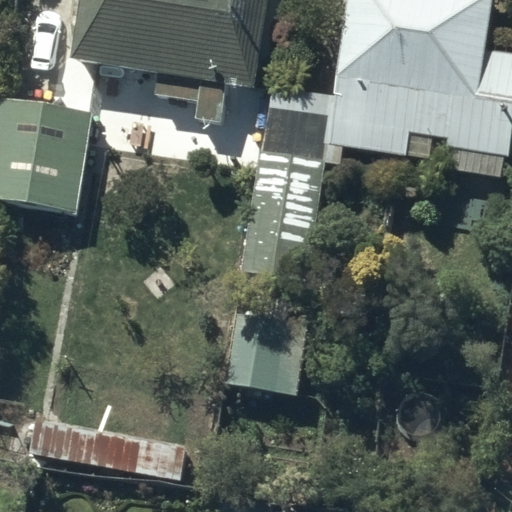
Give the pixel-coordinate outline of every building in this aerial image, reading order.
[(78,0),(71,54),(141,64),(159,67),(156,92),(197,94),(197,120),(226,121),(227,77),(253,81),(265,0),(78,0)] [(492,0),(350,0),(331,138),(407,149),(410,128),(449,133),(448,142),(511,151),(511,141),(511,49),(486,46),(492,0)] [(331,94),(271,85),(244,264),(304,273),(331,94)] [(89,105),(0,91),(0,197),(74,208),(89,105)] [(305,313),(235,305),(226,383),(296,391),(305,313)] [(186,443),(41,419),(35,454),(180,478),(186,443)] [(274,511),(277,493),(224,486),(220,511),(274,511)]
